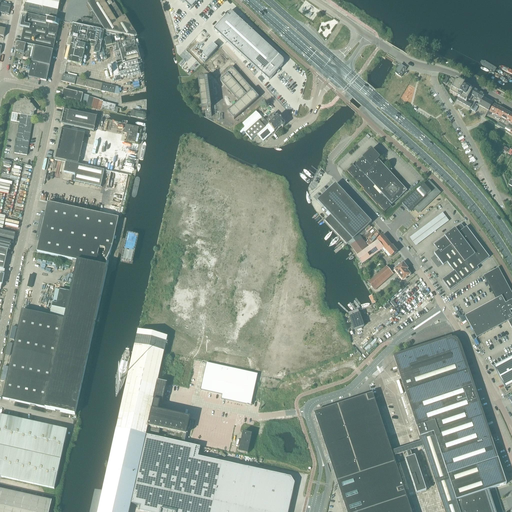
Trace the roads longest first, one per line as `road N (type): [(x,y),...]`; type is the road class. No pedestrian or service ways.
road 1 (unclassified): [(0,367),(51,93)]
road 2 (primary): [(332,74),(459,190),(511,262)]
road 3 (primary): [(511,242),(439,153),(344,68)]
road 4 (unclassified): [(444,309),(388,231),(330,170),(350,137)]
road 5 (unclassified): [(332,74),(306,121),(297,122),(206,28)]
road 6 (unclassified): [(306,411),(344,391),(393,343),(444,309)]
road 7 (unclassified): [(495,196),(433,68)]
road 8 (unclassified): [(511,431),(444,309)]
